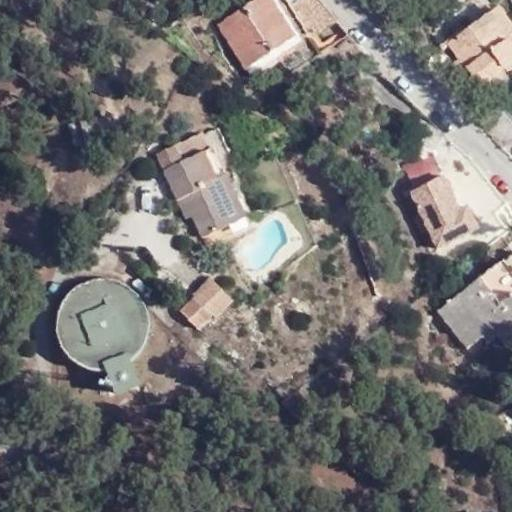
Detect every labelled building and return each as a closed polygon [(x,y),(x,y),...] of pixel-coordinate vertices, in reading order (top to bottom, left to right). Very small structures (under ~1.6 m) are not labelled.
[(280,27),(259,0),(228,0),(207,16),(237,58),(280,27)] [(323,6),(318,0),(279,0),(297,24),(323,6)] [(488,0),(483,0),(477,4),(508,48),(493,59),(495,63),(511,50),(511,45),(499,27),(505,23),(488,0)] [(493,59),(508,48),(477,4),(436,34),(466,78),(493,59)] [(511,108),(491,96),(468,114),(498,131),(511,111),(511,108)] [(111,121),(110,118),(114,117),(113,111),(113,107),(112,105),(110,102),(108,100),(106,99),(81,105),(86,128),(88,131),(91,133),(95,134),(100,133),(99,131),(102,131),(106,129),(108,127),(110,125),(111,121)] [(204,204),(199,208),(212,228),(237,215),(244,222),(259,212),(215,139),(212,140),(205,125),(177,139),(156,151),(182,193),(192,186),(204,204)] [(466,163),(457,152),(442,165),(479,210),(495,196),(494,196),(488,189),(466,163)] [(432,164),(400,179),(410,201),(418,217),(426,235),(467,217),(457,195),(448,198),(432,164)] [(193,211),(199,208),(204,204),(192,186),(182,193),(193,211)] [(410,201),(402,204),(410,221),(418,217),(410,201)] [(503,338),(511,330),(511,257),(505,249),(428,312),(459,348),(489,323),(503,338)] [(220,268),(179,300),(203,322),(239,294),(220,268)] [(130,365),(150,349),(134,333),(139,323),(141,306),(137,292),(123,277),(107,270),(93,269),(76,278),(65,291),(58,307),(60,322),(68,339),(81,346),(95,352),(113,349),(130,365)]
